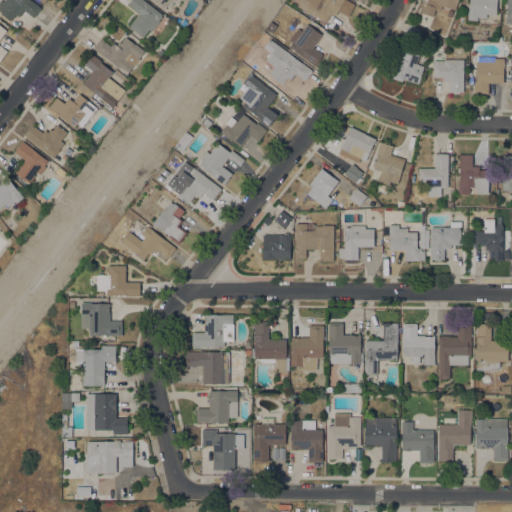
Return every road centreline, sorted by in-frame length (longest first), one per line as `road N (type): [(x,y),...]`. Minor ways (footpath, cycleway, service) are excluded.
road 1 (residential): [(179,493),(155,371),(169,315),(347,85),(399,0)]
road 2 (track): [(0,316),(245,0)]
road 3 (residential): [(511,496),(179,493)]
road 4 (residential): [(185,290),(511,292)]
road 5 (residential): [(347,85),(420,122),(511,126)]
road 6 (residential): [(90,0),(0,110)]
